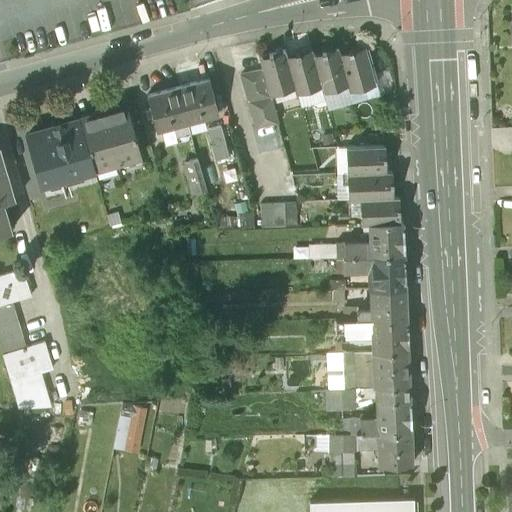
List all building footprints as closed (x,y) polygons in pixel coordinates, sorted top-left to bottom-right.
[(365,46),(340,53),(349,83),(350,89),(375,82),(365,46)] [(339,47),(313,54),(322,84),(324,90),(349,83),(340,53),(339,47)] [(311,48),(286,55),(295,86),(296,91),(322,84),(313,54),(311,48)] [(284,49),(259,56),(263,69),(270,93),(295,86),(286,55),(284,49)] [(263,69),(241,74),(249,100),(271,96),(270,93),(263,69)] [(209,78),(178,87),(188,122),(219,113),(209,78)] [(178,87),(147,95),(157,131),(175,125),(188,122),(178,87)] [(271,96),(249,100),(257,128),(278,124),(271,96)] [(126,104),(103,111),(118,161),(141,154),(126,104)] [(103,111),(79,118),(93,168),(118,161),(103,111)] [(79,118),(60,123),(61,125),(54,127),(53,125),(26,133),(41,184),(93,169),(93,168),(79,118)] [(188,122),(175,125),(180,141),(192,138),(188,122)] [(219,125),(205,129),(214,161),(227,157),(219,125)] [(1,144),(0,144),(0,232),(7,230),(0,206),(0,202),(17,198),(1,144)] [(385,145),(347,146),(348,173),(386,172),(385,145)] [(199,160),(183,165),(192,198),(208,194),(199,160)] [(386,172),(348,173),(349,199),(362,199),(393,198),(392,171),(386,172)] [(393,198),(362,199),(362,225),(371,225),(401,224),(400,198),(393,198)] [(297,201),(262,202),(263,227),(298,226),(297,201)] [(401,224),(371,225),(371,243),(372,256),(404,255),(403,224),(401,224)] [(371,243),(336,244),(337,257),(344,257),(372,256),(371,243)] [(404,255),(372,256),(372,271),(373,289),(405,288),(404,255)] [(372,256),(344,257),(344,272),(372,271),(372,256)] [(23,268),(0,274),(0,304),(12,301),(31,295),(23,268)] [(405,288),(371,289),(372,320),(407,319),(405,288)] [(12,301),(0,304),(0,346),(2,354),(26,347),(12,301)] [(357,307),(345,307),(345,321),(358,321),(357,307)] [(407,319),(372,320),(372,334),(373,351),(408,350),(407,319)] [(358,321),(345,321),(345,326),(345,334),(372,334),(372,320),(358,321)] [(26,347),(2,354),(10,380),(42,371),(53,368),(45,341),(26,347)] [(408,350),(373,351),(374,387),(375,387),(409,385),(408,350)] [(353,352),(344,352),(346,389),(355,388),(353,352)] [(42,371),(10,380),(18,409),(52,406),(42,371)] [(376,417),(377,432),(410,431),(409,385),(375,387),(376,417)] [(346,389),(342,389),(342,408),(356,408),(355,388),(346,389)] [(145,407),(123,402),(121,412),(132,414),(125,449),(136,451),(145,407)] [(376,417),(348,419),(349,433),(356,433),(377,432),(376,417)] [(377,432),(356,433),(356,446),(377,446),(378,465),(411,464),(410,431),(377,432)] [(356,450),(356,446),(356,433),(349,433),(329,433),(329,451),(354,450),(356,450)] [(354,450),(329,451),(330,476),(354,476),(354,450)] [(413,511),(413,498),(309,501),(308,511),(413,511)]
